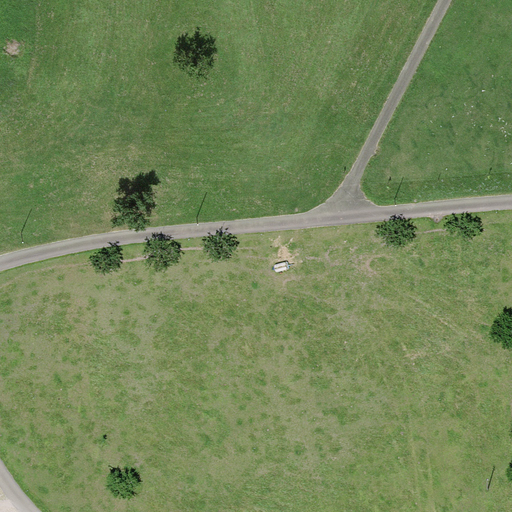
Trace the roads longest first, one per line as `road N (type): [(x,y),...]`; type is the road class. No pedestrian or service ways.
road 1 (residential): [(0,265),(154,236),(511,205)]
road 2 (track): [(331,219),(449,0)]
